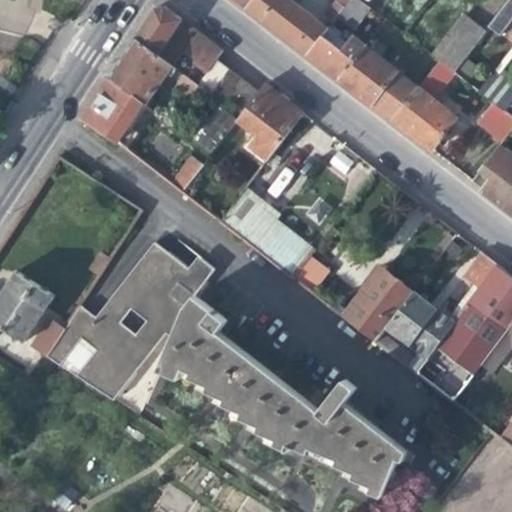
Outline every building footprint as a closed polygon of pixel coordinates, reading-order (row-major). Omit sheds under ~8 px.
[(236,0),(248,9),(254,0),(236,0)] [(289,0),(254,0),(248,9),(278,32),(308,55),(323,35),(328,29),(289,0)] [(354,30),(370,8),(359,0),(349,0),(346,5),(337,17),(354,30)] [(511,0),(490,27),(495,32),(499,28),(504,31),(511,20),(511,0)] [(184,76),(194,63),(211,42),(167,8),(156,9),(148,22),(137,39),(180,73),(184,76)] [(433,56),(439,61),(455,73),(459,68),(473,49),(486,33),(463,16),(433,56)] [(334,43),(323,35),(308,55),(325,68),(341,80),(366,48),(368,46),(345,28),(334,43)] [(176,78),(180,73),(137,39),(125,56),(112,77),(146,102),(150,105),(172,75),(176,78)] [(211,42),(194,63),(207,74),(219,60),(224,52),(217,46),(211,42)] [(399,73),(366,48),(341,80),(355,92),(380,111),(394,122),(415,94),(395,79),(399,73)] [(229,68),(219,60),(207,74),(202,81),(212,90),(229,68)] [(418,88),(419,89),(433,100),(434,99),(455,73),(439,61),(418,88)] [(202,81),(207,74),(194,63),(184,76),(187,78),(198,87),(202,81)] [(234,72),(229,68),(212,90),(223,98),(239,76),(234,72)] [(483,86),(459,68),(455,73),(479,92),(483,86)] [(494,103),(504,111),(510,104),(511,101),(511,91),(492,75),(483,86),(479,92),(494,103)] [(244,81),(239,76),(223,98),(233,106),(249,85),(244,81)] [(121,141),(146,102),(112,77),(101,93),(85,118),(121,141)] [(198,87),(187,78),(180,88),(194,100),(202,90),(198,87)] [(260,93),(249,85),(233,106),(244,115),(260,93)] [(270,160),(305,114),(282,97),(267,85),(260,93),(244,115),(241,119),(262,135),(254,146),(270,160)] [(459,118),(434,99),(433,100),(419,89),(415,94),(394,122),(416,139),(433,152),(459,118)] [(13,99),(7,108),(10,110),(16,101),(13,99)] [(505,143),(511,133),(511,117),(504,111),(494,103),(479,122),(505,143)] [(197,141),(214,154),(240,120),(223,106),(197,141)] [(501,204),(511,213),(511,157),(500,148),(482,172),(492,180),(483,191),(501,204)] [(337,149),(328,162),(344,174),(353,161),(337,149)] [(185,189),(203,164),(189,155),(171,179),(185,189)] [(224,221),(296,277),(312,255),(316,251),(276,220),(268,214),(270,210),(247,191),(224,221)] [(83,304),(68,328),(50,355),(115,398),(167,331),(174,336),(163,360),(190,372),(189,376),(208,385),(206,390),(226,399),(223,404),(242,413),(240,418),(260,427),(258,431),(276,439),(274,445),(286,450),(288,444),(307,453),(309,449),(336,461),(334,465),(353,474),(351,479),(370,488),(369,492),(381,497),(397,459),(402,461),(406,455),(345,406),(356,391),(344,382),(318,413),(218,332),(227,320),(195,295),(214,270),(203,261),(175,238),(166,249),(157,242),(98,315),(83,304)] [(102,275),(113,258),(104,252),(92,269),(102,275)] [(467,277),(482,289),(500,265),(485,253),(467,277)] [(330,269),(312,255),(296,277),(325,300),(327,302),(337,289),(324,278),(330,269)] [(455,402),(494,350),(511,327),(511,273),(500,265),(482,289),(456,323),(418,373),(436,387),(455,402)] [(340,312),(378,342),(385,333),(389,327),(416,292),(403,282),(387,269),(353,314),(344,307),(340,312)] [(8,288),(0,300),(0,322),(2,323),(28,340),(58,294),(20,271),(8,288)] [(418,358),(385,333),(378,342),(418,373),(456,323),(431,304),(416,292),(389,327),(422,353),(418,358)] [(34,345),(50,355),(68,328),(52,318),(34,345)] [(511,327),(494,350),(505,359),(511,350),(511,327)] [(511,425),(502,439),(511,446),(511,425)]
